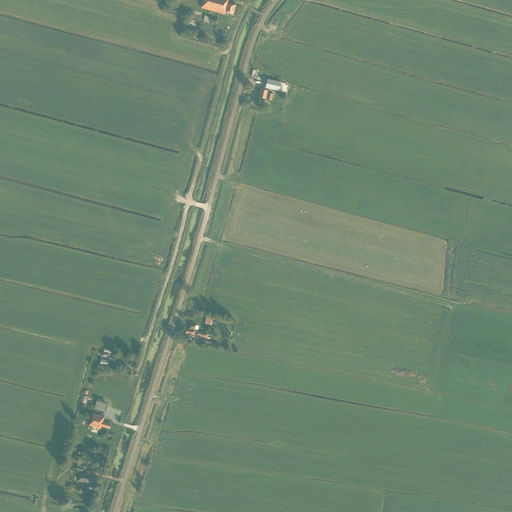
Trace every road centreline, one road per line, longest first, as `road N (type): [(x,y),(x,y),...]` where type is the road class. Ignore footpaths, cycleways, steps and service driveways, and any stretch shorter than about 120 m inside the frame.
road 1 (unclassified): [(113,511),(250,48),(275,0)]
road 2 (track): [(189,202),(250,0)]
road 3 (track): [(117,364),(138,369),(193,203)]
road 4 (track): [(93,511),(138,369)]
